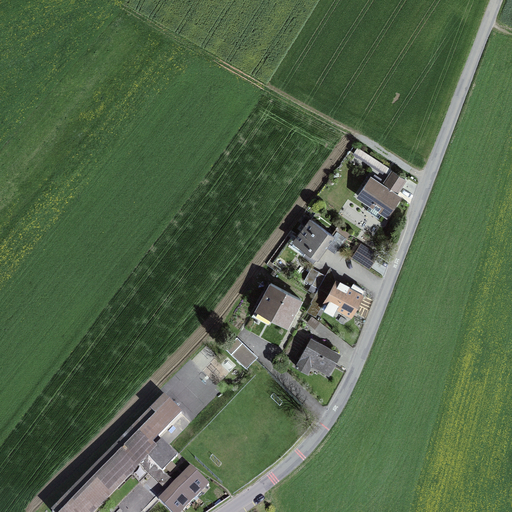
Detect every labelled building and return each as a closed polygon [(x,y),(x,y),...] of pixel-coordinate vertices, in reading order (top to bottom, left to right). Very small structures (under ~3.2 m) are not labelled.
[(355,152),(390,175),(392,171),(358,148),(355,152)] [(405,179),(392,171),(390,175),(384,184),(385,185),(384,187),(370,178),(358,195),(373,205),(376,201),(383,205),(380,210),(387,215),(399,197),(390,191),(393,187),(398,190),(405,179)] [(307,251),(317,259),(328,244),(336,250),(345,237),(337,231),(334,236),(311,219),(296,239),(309,248),(307,251)] [(353,256),(369,267),(378,255),(361,244),(353,256)] [(311,267),(304,280),(318,288),(325,275),(311,267)] [(362,294),(364,290),(353,283),(351,288),(336,280),(321,307),(333,314),(337,307),(351,315),(363,295),(362,294)] [(300,299),(271,283),(266,292),(268,293),(255,316),(268,324),(272,317),(287,325),(300,299)] [(246,368),(256,358),(235,338),(225,348),(246,368)] [(311,364),(328,374),(338,356),(332,353),(334,351),(311,338),(296,366),(306,372),(311,364)] [(181,413),(165,397),(52,511),(93,511),(139,465),(167,492),(175,484),(162,471),(177,456),(158,437),(181,413)] [(175,484),(167,492),(161,499),(160,498),(159,499),(172,511),(180,511),(207,486),(208,485),(190,468),(189,469),(190,469),(175,484)]
